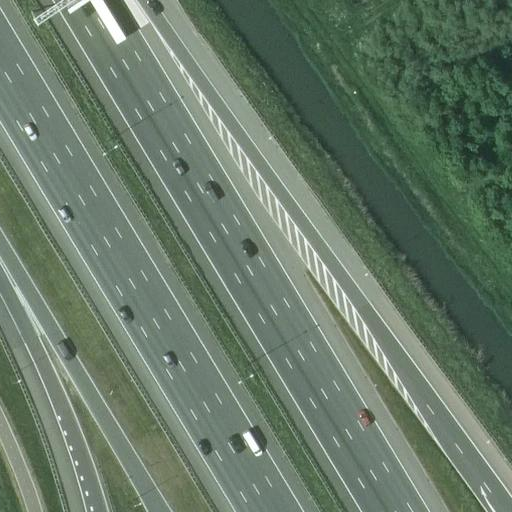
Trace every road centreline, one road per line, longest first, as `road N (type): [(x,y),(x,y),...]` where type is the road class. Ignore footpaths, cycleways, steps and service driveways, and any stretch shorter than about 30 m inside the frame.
road 1 (motorway): [(505,511),(145,0)]
road 2 (motorway): [(402,511),(95,0)]
road 3 (motorway): [(0,69),(266,511)]
road 4 (motorway): [(0,248),(158,511)]
road 5 (motorway): [(0,281),(65,413),(101,511)]
